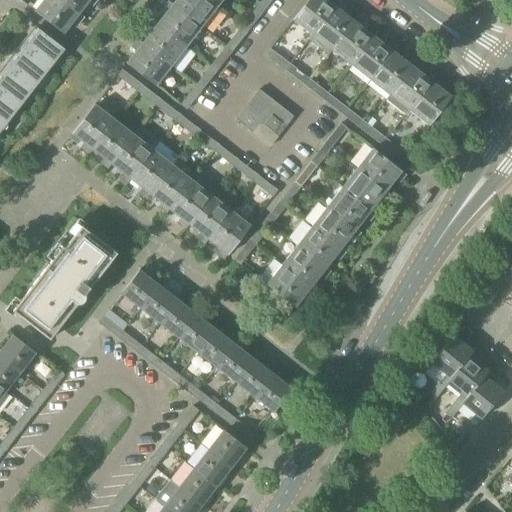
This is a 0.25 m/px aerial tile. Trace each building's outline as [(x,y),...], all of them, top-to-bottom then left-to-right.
[(80,25),(84,19),(59,0),(42,0),(34,11),(64,34),(74,21),(80,25)] [(95,5),(98,0),(59,0),(84,19),(84,18),(79,14),(89,1),(95,5)] [(216,8),(206,0),(175,0),(172,5),(201,27),(216,8)] [(222,0),(206,0),(216,8),(222,0)] [(262,13),(272,0),(261,0),(256,8),(262,13)] [(311,35),(334,6),(325,0),(308,0),(292,20),(311,35)] [(201,27),(172,5),(167,1),(162,7),(167,11),(157,24),(186,47),(201,27)] [(331,51),(353,21),(340,11),(344,6),(338,1),(334,6),(311,35),(331,51)] [(247,32),(262,13),(256,8),(241,27),(247,32)] [(364,21),(357,16),(353,21),(331,51),(350,66),(372,36),(359,26),(364,21)] [(186,47),(157,24),(152,20),(147,26),(152,30),(142,43),(171,66),(186,47)] [(232,52),(247,32),(241,27),(225,47),(232,52)] [(0,131),(64,50),(38,30),(0,78),(0,131)] [(370,81),(396,46),(392,51),(379,41),(383,36),(377,31),(372,36),(350,66),(370,81)] [(171,66),(142,43),(137,39),(132,46),(137,50),(127,63),(156,86),(171,66)] [(389,96),(416,61),(415,61),(411,67),(398,56),(402,51),(396,46),(370,81),(389,96)] [(217,71),(232,52),(225,47),(210,66),(217,71)] [(284,70),(289,64),(273,52),(269,58),(284,70)] [(408,111),(435,76),(430,82),(417,71),(422,66),(416,61),(389,96),(408,111)] [(304,85),(308,79),(289,64),(284,70),(304,85)] [(202,90),(217,71),(210,66),(195,85),(202,90)] [(136,91),(141,85),(122,70),(117,76),(136,91)] [(408,111),(428,126),(451,97),(450,96),(450,97),(437,86),(441,81),(435,76),(408,111)] [(323,100),(328,94),(308,79),(304,85),(323,100)] [(156,106),(161,100),(141,85),(136,91),(156,106)] [(186,110),(202,90),(195,85),(180,105),(186,110)] [(268,113),(275,103),(258,90),(251,100),(268,113)] [(343,116),(347,110),(328,94),(323,100),(343,116)] [(175,122),(180,115),(161,100),(156,106),(175,122)] [(271,116),(268,113),(251,100),(243,109),(260,123),(264,125),(271,116)] [(271,116),(286,126),(293,117),(275,103),(268,113),(271,116)] [(92,150),(115,120),(94,105),(71,134),(86,145),(82,150),(88,155),(92,150)] [(252,133),(260,123),(243,109),(235,119),(252,133)] [(367,125),(366,124),(347,110),(343,116),(362,131),(367,125)] [(194,137),(199,130),(180,115),(175,122),(194,137)] [(278,136),(286,126),(271,116),(264,125),(278,136)] [(111,165),(134,135),(115,120),(92,150),(105,160),(101,165),(107,170),(111,165)] [(278,136),(264,125),(260,123),(252,133),(270,146),(278,136)] [(329,150),(346,129),(339,124),(323,145),(329,150)] [(386,140),(371,128),(367,125),(362,131),(381,146),(386,140)] [(214,152),(219,145),(199,130),(194,137),(214,152)] [(131,180),(154,151),(134,135),(111,165),(124,175),(121,180),(127,185),(131,180)] [(401,161),(406,155),(386,140),(381,146),(401,161)] [(233,167),(238,160),(219,145),(214,152),(233,167)] [(314,169),(329,150),(323,145),(308,164),(314,169)] [(401,181),(406,175),(397,169),(372,148),(355,170),(389,197),(391,194),(386,190),(396,177),(401,181)] [(150,195),(173,166),(154,151),(131,180),(144,190),(140,195),(146,200),(150,195)] [(252,182),(257,175),(238,160),(233,167),(252,182)] [(299,189),(314,169),(308,164),(293,184),(299,189)] [(169,210),(192,181),(173,166),(150,195),(163,206),(159,210),(165,215),(169,210)] [(386,201),(389,197),(355,170),(340,189),(374,216),(376,214),(371,210),(381,196),(386,201)] [(252,182),(272,197),(277,191),(257,175),(252,182)] [(189,225),(212,196),(192,181),(169,210),(182,220),(179,225),(185,230),(189,225)] [(284,208),(299,189),(293,184),(278,203),(284,208)] [(371,220),(374,216),(340,189),(325,209),(359,236),(361,233),(356,229),(366,216),(371,220)] [(208,240),(231,211),(212,196),(189,225),(202,236),(198,240),(204,245),(208,240)] [(269,228),(284,208),(278,203),(262,223),(269,228)] [(356,239),(359,236),(325,209),(310,228),(344,255),(346,252),(341,248),(351,235),(356,239)] [(227,255),(250,226),(231,211),(208,240),(221,250),(217,255),(223,260),(227,255)] [(254,247),(269,228),(262,223),(247,242),(254,247)] [(341,259),(344,255),(310,228),(294,248),(329,275),(331,272),(326,268),(336,254),(341,259)] [(84,295),(111,258),(78,232),(12,314),(47,340),(77,304),(79,304),(80,304),(81,303),(82,302),(83,301),(84,300),(84,299),(85,298),(85,297),(85,296),(84,295)] [(240,265),(254,247),(247,242),(233,260),(240,265)] [(326,278),(329,275),(294,248),(279,267),(314,294),(316,291),(311,287),(321,274),(326,278)] [(311,297),(314,294),(279,267),(266,284),(295,307),(296,307),(296,306),(306,293),(311,297)] [(140,309),(157,287),(138,271),(120,294),(140,309)] [(159,324),(176,301),(157,287),(140,309),(159,324)] [(178,338),(195,316),(176,301),(159,324),(178,338)] [(119,320),(115,326),(103,316),(98,323),(117,338),(122,331),(127,326),(119,320)] [(197,353),(214,331),(195,316),(178,338),(197,353)] [(136,352),(141,346),(122,331),(117,338),(136,352)] [(216,368),(233,345),(214,331),(197,353),(216,368)] [(0,356),(20,372),(35,352),(13,335),(0,350),(0,356)] [(448,384),(468,356),(472,352),(452,336),(431,362),(446,374),(430,393),(436,398),(448,384)] [(235,383),(252,360),(233,345),(216,368),(235,383)] [(155,367),(160,361),(141,346),(136,352),(155,367)] [(0,386),(5,391),(20,372),(0,356),(0,386)] [(463,404),(484,377),(488,372),(468,356),(448,384),(461,394),(445,414),(451,419),(463,404)] [(254,397),(271,375),(252,360),(235,383),(254,397)] [(174,382),(179,376),(160,361),(155,367),(174,382)] [(43,390),(49,395),(64,375),(58,370),(43,390)] [(254,397),(273,412),(290,390),(271,375),(254,397)] [(193,397),(198,390),(179,376),(174,382),(193,397)] [(466,438),(503,392),(484,377),(463,404),(475,414),(460,433),(466,438)] [(34,414),(49,395),(43,390),(28,409),(34,414)] [(212,411),(217,405),(198,390),(193,397),(212,411)] [(231,426),(236,420),(217,405),(212,411),(231,426)] [(183,430),(198,411),(192,406),(177,425),(183,430)] [(19,433),(34,414),(28,409),(13,428),(19,433)] [(251,441),(255,435),(236,420),(231,426),(251,441)] [(168,449),(183,430),(177,425),(162,444),(168,449)] [(0,447),(5,451),(19,433),(13,428),(0,444),(0,447)] [(230,467),(246,447),(223,430),(208,450),(230,467)] [(153,468),(168,449),(162,444),(147,463),(153,468)] [(216,486),(230,467),(208,450),(193,469),(216,486)] [(139,487),(153,468),(147,463),(132,482),(139,487)] [(201,505),(216,486),(193,469),(178,488),(201,505)] [(124,506),(139,487),(132,482),(118,501),(124,506)] [(195,511),(201,505),(178,488),(172,482),(166,490),(172,495),(164,507),(170,511),(195,511)] [(119,511),(124,506),(118,501),(109,511),(119,511)]
